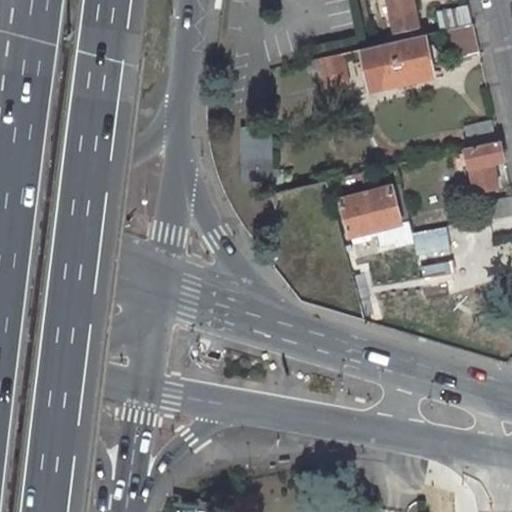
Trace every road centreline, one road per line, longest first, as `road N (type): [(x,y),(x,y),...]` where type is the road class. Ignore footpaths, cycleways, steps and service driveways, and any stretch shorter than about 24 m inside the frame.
road 1 (trunk): [(48,511),(112,0)]
road 2 (secondary): [(266,412),(511,457)]
road 3 (trunk): [(32,0),(7,221)]
road 4 (trunk): [(306,338),(221,245),(173,163)]
road 5 (secondary): [(511,397),(306,338)]
road 6 (trunk): [(0,150),(51,177),(131,160),(178,110)]
road 7 (trunk): [(0,338),(127,317),(161,282)]
road 8 (secondary): [(140,511),(152,477),(180,446),(205,429),(266,412)]
road 9 (secondary): [(101,511),(102,463),(93,445),(0,417)]
road 10 (secondary): [(306,338),(161,282)]
road 11 (secondary): [(0,346),(143,388)]
road 12 (secondary): [(161,282),(40,239)]
road 13 (secondary): [(143,388),(266,412)]
road 14 (secondary): [(125,511),(143,388)]
